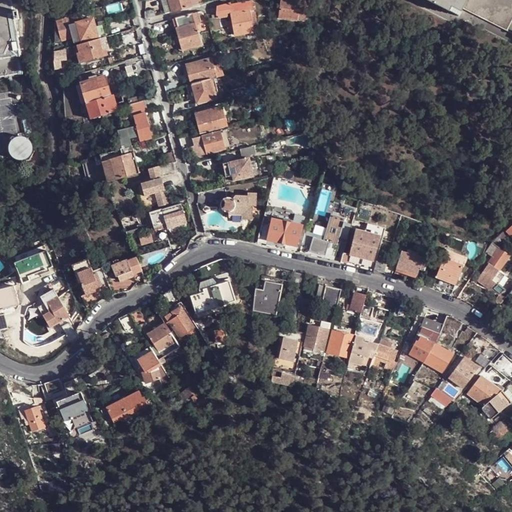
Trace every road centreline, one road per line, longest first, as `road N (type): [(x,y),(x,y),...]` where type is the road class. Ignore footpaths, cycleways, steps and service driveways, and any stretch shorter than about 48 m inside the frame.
road 1 (residential): [(511,348),(450,305),(223,249),(192,256),(143,295),(107,307),(52,370),(33,374),(0,361)]
road 2 (residential): [(193,204),(136,0)]
